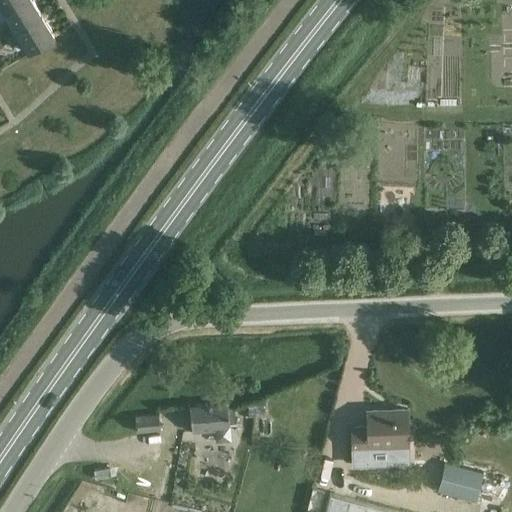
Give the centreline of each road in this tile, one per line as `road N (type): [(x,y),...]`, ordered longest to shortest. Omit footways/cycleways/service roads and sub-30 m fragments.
road 1 (primary): [(0,478),(135,269),(348,0)]
road 2 (unclassified): [(19,511),(110,370),(176,324),(511,305)]
road 3 (unclassified): [(0,417),(188,136),(296,0)]
